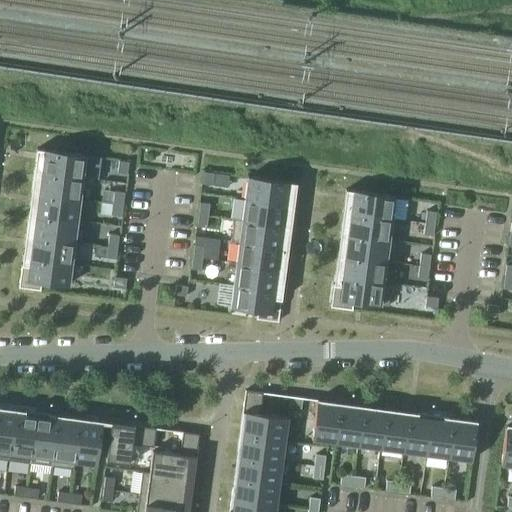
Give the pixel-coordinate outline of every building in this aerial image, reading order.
[(43,150),(40,173),(82,178),(84,156),(43,150)] [(116,173),(126,174),(128,162),(118,161),(116,173)] [(201,184),(211,186),(213,174),(203,172),(201,184)] [(40,173),(37,194),(79,200),(82,178),(40,173)] [(247,177),(244,199),(285,205),(288,184),(288,182),(247,177)] [(352,192),(349,213),(390,219),(393,196),(345,190),(345,191),(352,192)] [(114,192),(112,204),(122,205),(124,193),(114,192)] [(37,194),(34,215),(76,221),(79,200),(37,194)] [(244,199),(241,220),(241,221),(282,226),(285,205),(244,199)] [(199,203),(197,215),(207,216),(209,204),(199,203)] [(122,205),(112,204),(111,215),(120,217),(122,205)] [(426,211),(424,223),(434,224),(435,213),(426,211)] [(349,213),(346,235),(396,241),(396,240),(388,239),(390,219),(349,213)] [(34,215),(31,237),(73,242),(76,221),(34,215)] [(207,216),(197,215),(196,227),(206,228),(207,216)] [(229,242),(238,243),(238,242),(279,248),(282,226),(241,221),(241,220),(233,219),(229,242)] [(434,224),(424,223),(423,235),(432,236),(434,224)] [(108,235),(107,246),(116,248),(118,236),(108,235)] [(346,235),(343,256),(393,263),(396,241),(346,235)] [(31,237),(29,258),(70,264),(73,242),(31,237)] [(238,243),(235,263),(277,269),(279,248),(238,242),(238,243)] [(116,248),(107,246),(105,258),(115,260),(116,248)] [(193,246),(192,258),(202,259),(203,247),(193,246)] [(420,254),(418,266),(428,267),(430,255),(420,254)] [(343,256),(340,277),(390,284),(390,283),(382,282),(385,262),(393,263),(343,256)] [(70,264),(29,258),(28,266),(20,265),(17,288),(39,291),(40,283),(67,286),(70,264)] [(202,259),(192,258),(190,270),(200,271),(202,259)] [(235,263),(232,285),(274,290),(277,269),(235,263)] [(511,266),(505,265),(503,277),(511,278),(511,266)] [(428,267),(418,266),(417,278),(427,279),(428,267)] [(112,287),(124,289),(125,279),(114,277),(112,287)] [(390,284),(340,277),(340,285),(332,284),(329,307),(351,310),(352,302),(387,306),(390,284)] [(511,288),(511,278),(503,277),(502,289),(511,290),(511,288)] [(173,295),(185,297),(187,287),(175,285),(173,295)] [(274,290),(232,285),(229,307),(256,311),(255,319),(277,322),(280,299),(273,298),(274,290)] [(424,306),(436,308),(437,298),(425,297),(424,306)] [(485,315),(497,316),(498,307),(487,305),(485,315)] [(243,413),(241,435),(246,436),(283,441),(286,417),(259,414),(261,394),(262,393),(244,390),(241,413),(243,413)] [(301,399),(289,397),(287,408),(300,409),(301,399)] [(310,439),(334,443),(339,405),(317,402),(317,400),(316,400),(316,401),(310,439)] [(334,443),(356,446),(361,408),(339,405),(334,443)] [(356,446),(379,449),(384,411),(361,408),(356,446)] [(0,459),(7,460),(14,412),(0,409),(0,459)] [(30,463),(31,456),(30,456),(36,412),(23,411),(23,413),(14,412),(7,460),(26,463),(30,463)] [(379,449),(402,452),(407,414),(384,411),(379,449)] [(31,456),(51,459),(57,417),(48,416),(49,414),(36,412),(30,456),(31,456)] [(402,452),(424,455),(430,415),(416,413),(415,415),(407,414),(402,452)] [(424,455),(447,458),(452,420),(443,419),(443,417),(430,415),(424,455)] [(51,459),(50,466),(73,469),(74,462),(73,462),(79,420),(57,417),(51,459)] [(101,423),(79,420),(73,462),(74,462),(95,465),(96,465),(101,423)] [(452,420),(447,458),(470,461),(475,423),(452,420)] [(155,429),(155,428),(134,425),(133,428),(110,425),(105,461),(128,464),(131,445),(152,447),(155,429)] [(500,465),(511,466),(511,428),(505,427),(500,465)] [(151,451),(148,472),(148,473),(185,478),(188,457),(195,458),(198,434),(182,432),(182,433),(179,454),(151,451)] [(241,435),(238,457),(243,457),(280,462),(281,461),(283,441),(246,436),(241,435)] [(315,455),(313,466),(323,468),(324,456),(315,455)] [(238,457),(235,478),(240,479),(277,484),(280,462),(243,457),(238,457)] [(323,468),(313,466),(311,478),(321,480),(323,468)] [(141,471),(138,494),(182,499),(185,478),(148,473),(148,472),(141,471)] [(339,485),(351,486),(352,476),(341,475),(339,485)] [(352,476),(351,486),(363,488),(364,478),(352,476)] [(104,477),(103,489),(112,490),(114,478),(104,477)] [(231,487),(230,499),(275,505),(277,484),(240,479),(235,478),(234,487),(231,487)] [(384,490),(396,492),(398,482),(386,481),(384,490)] [(398,482),(396,492),(408,494),(410,484),(398,482)] [(13,496),(25,497),(26,488),(14,486),(13,496)] [(430,496),(441,498),(443,488),(431,486),(430,496)] [(26,488),(25,497),(37,499),(38,489),(26,488)] [(443,488),(441,498),(453,499),(455,490),(443,488)] [(112,490),(103,489),(101,501),(111,502),(112,490)] [(56,502),(68,503),(69,493),(57,492),(56,502)] [(69,493),(68,503),(80,505),(81,495),(69,493)] [(135,511),(180,511),(182,499),(138,494),(135,511)] [(309,497),(307,509),(317,511),(319,499),(309,497)] [(230,511),(273,511),(275,505),(230,499),(228,511),(230,511)]
